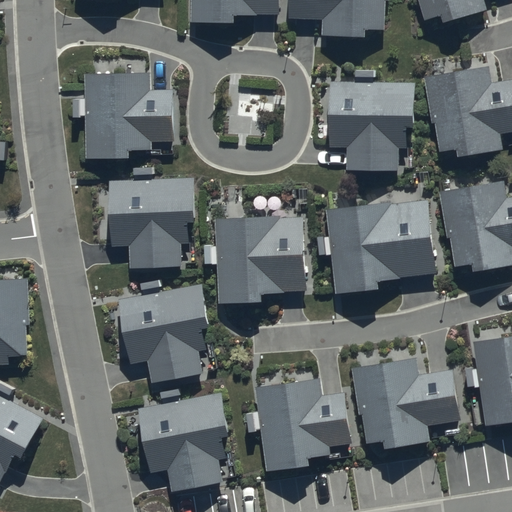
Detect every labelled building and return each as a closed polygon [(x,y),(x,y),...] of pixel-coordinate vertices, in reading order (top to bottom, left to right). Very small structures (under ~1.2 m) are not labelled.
[(281,0),(193,0),(192,27),(240,28),(240,20),(281,21),(281,0)] [(297,0),(297,22),(329,22),(328,39),(371,41),(371,35),(389,35),(390,0),(297,0)] [(414,0),(416,6),(420,5),(428,31),(445,26),(447,31),(489,20),(484,5),(501,0),(414,0)] [(489,66),(426,76),(433,123),(437,123),(441,150),(459,147),(460,152),(503,147),(501,132),(511,130),(511,79),(491,82),(489,66)] [(156,91),(156,73),(89,73),(89,101),(79,101),(79,121),(91,121),(91,162),(132,162),(132,154),(155,154),(155,145),(176,145),(176,91),(156,91)] [(420,137),(420,87),(377,87),(377,75),(361,76),(361,88),(336,88),(337,152),(350,152),(350,176),(403,176),(403,156),(412,156),(412,137),(420,137)] [(0,124),(0,120),(0,119),(0,164),(8,165),(10,144),(0,143),(0,124)] [(199,230),(197,182),(157,183),(156,172),(134,173),(135,184),(114,185),(116,252),(133,251),(134,274),(185,271),(184,249),(194,249),(194,230),(199,230)] [(511,198),(509,199),(506,182),(442,192),(449,238),(453,238),(458,267),(474,265),(475,269),(511,262),(511,198)] [(426,201),(335,211),(338,240),(324,241),(327,259),(339,258),(345,302),(388,297),(387,284),(436,278),(426,201)] [(309,293),(306,222),(221,225),(222,249),(210,249),(211,271),(222,271),(224,313),(269,311),(268,295),(309,293)] [(0,371),(12,371),(12,360),(31,359),(28,283),(0,283),(0,371)] [(216,338),(205,286),(164,295),(161,283),(138,288),(141,300),(120,304),(134,369),(152,365),(157,388),(206,378),(201,356),(213,354),(210,339),(216,338)] [(511,339),(476,345),(479,367),(466,370),(471,396),(484,394),(491,437),(511,433),(511,339)] [(416,360),(358,367),(369,454),(433,445),(431,429),(456,426),(449,374),(419,378),(416,360)] [(319,378),(261,385),(265,419),(251,420),(253,438),(266,436),(271,481),(315,476),(314,463),(335,461),(334,452),(354,450),(347,395),(321,398),(319,378)] [(0,493),(16,463),(28,469),(52,424),(11,403),(17,391),(0,382),(0,493)] [(236,445),(226,395),(183,403),(181,391),(162,394),(165,408),(142,413),(155,478),(171,474),(176,497),(227,488),(222,465),(231,464),(227,446),(236,445)]
